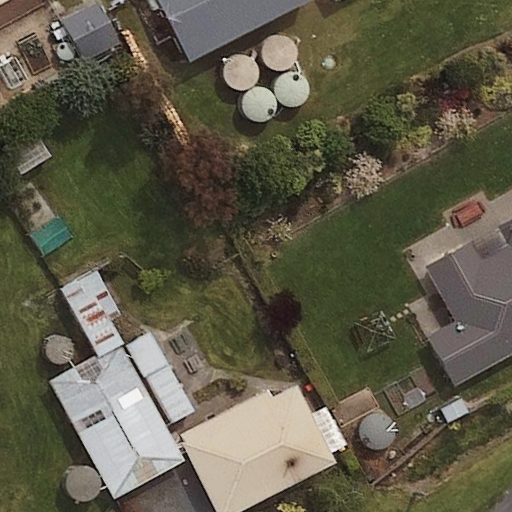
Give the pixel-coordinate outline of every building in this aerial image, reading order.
[(113,42),(90,0),(57,19),(80,60),(113,42)] [(299,1),(298,0),(149,0),(180,60),(299,1)] [(45,155),(31,130),(0,147),(0,149),(13,173),(45,155)] [(511,349),(511,216),(494,226),(505,245),(474,261),(465,244),(421,268),(435,294),(408,309),(449,384),(511,349)] [(128,340),(90,270),(52,291),(88,357),(44,381),(108,498),(177,460),(158,425),(186,410),(144,332),(128,340)] [(327,454),(342,447),(322,408),(307,415),(289,379),(173,437),(210,511),(228,511),(330,461),(327,454)]
